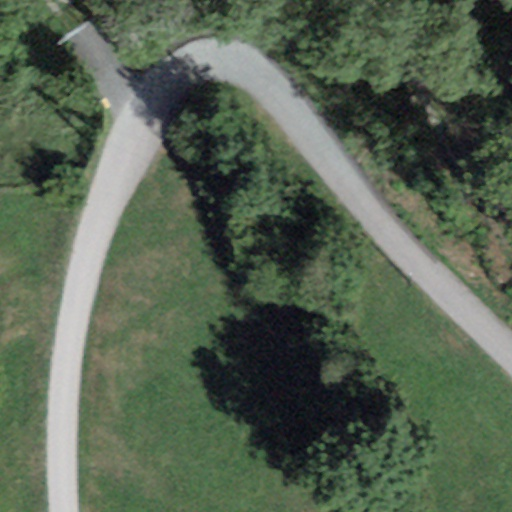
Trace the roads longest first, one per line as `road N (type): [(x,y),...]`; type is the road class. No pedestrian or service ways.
road 1 (tertiary): [(65,511),(67,373),(82,299),(136,165),(177,118),(212,109),(290,133),(511,340)]
road 2 (track): [(511,235),(447,157),(414,40),(388,0)]
road 3 (track): [(160,138),(69,0)]
